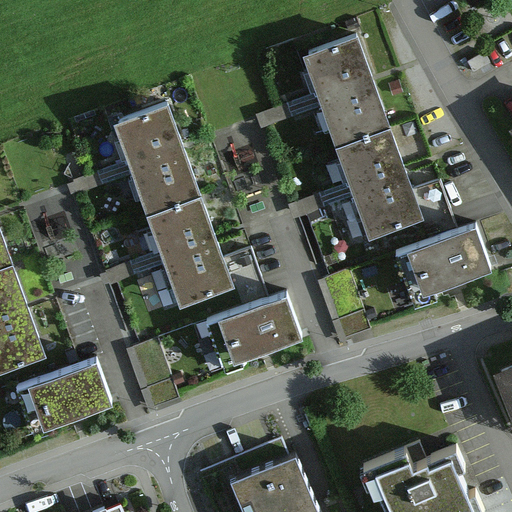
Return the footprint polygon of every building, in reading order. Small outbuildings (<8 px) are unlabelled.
[(308,54),(340,144),(396,124),(364,34),(308,54)] [(124,121),(156,210),(212,191),(179,101),(124,121)] [(340,144),(372,233),(428,213),(396,124),(340,144)] [(424,185),(432,216),(452,211),(444,180),(424,185)] [(156,210),(188,300),(244,280),(212,191),(156,210)] [(0,267),(18,261),(0,208),(0,267)] [(480,225),(399,253),(413,293),(493,265),(480,225)] [(0,267),(0,368),(51,350),(18,261),(0,267)] [(286,296),(205,323),(219,363),(300,336),(286,296)] [(130,346),(151,405),(181,394),(159,335),(130,346)] [(102,357),(21,385),(35,425),(116,397),(102,357)] [(511,369),(498,375),(511,412),(511,369)] [(403,452),(363,469),(381,511),(472,511),(476,510),(449,448),(409,466),(403,452)] [(326,511),(303,452),(237,478),(249,511),(326,511)]
